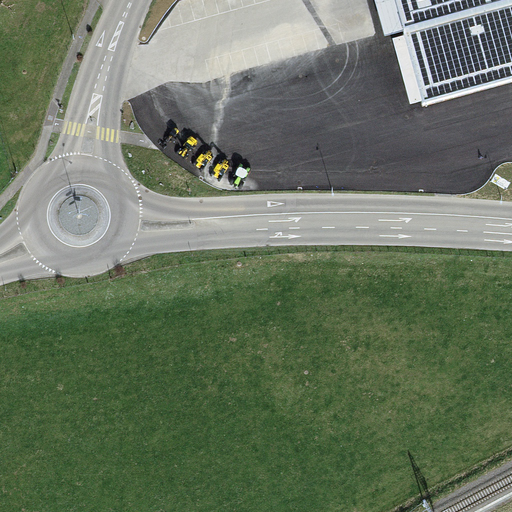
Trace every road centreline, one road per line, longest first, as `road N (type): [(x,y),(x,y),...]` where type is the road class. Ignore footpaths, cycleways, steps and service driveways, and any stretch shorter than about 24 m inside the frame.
road 1 (secondary): [(511,224),(125,222)]
road 2 (tertiary): [(81,168),(100,79),(130,0)]
